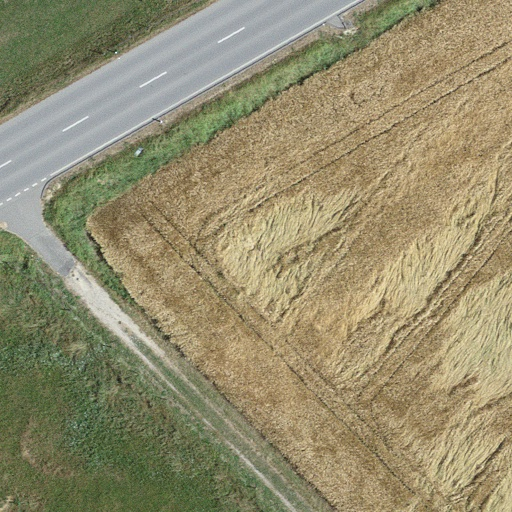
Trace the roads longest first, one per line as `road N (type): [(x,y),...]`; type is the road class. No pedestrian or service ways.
road 1 (track): [(307,511),(0,200)]
road 2 (secondary): [(0,170),(297,0)]
